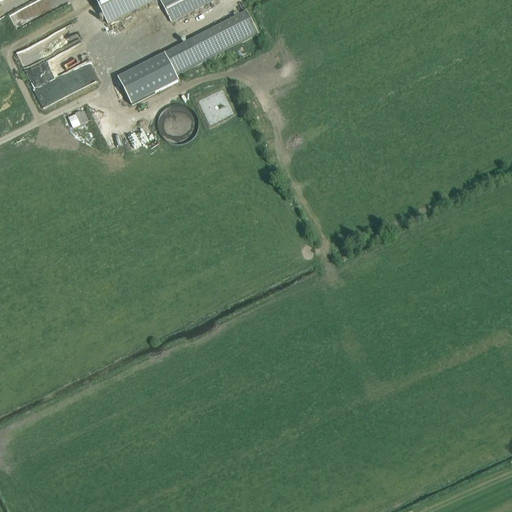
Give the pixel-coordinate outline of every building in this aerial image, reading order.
[(93,0),(106,23),(151,0),(160,0),(159,0),(171,23),(215,0),(93,0)] [(258,35),(247,13),(165,55),(176,78),(258,35)] [(54,56),(25,69),(42,107),(48,107),(68,98),(72,98),(98,86),(95,79),(95,75),(88,78),(83,67),(84,85),(81,78),(74,78),(75,88),(68,89),(64,81),(64,73),(76,67),(67,48),(49,56),(54,56)] [(132,106),(179,82),(176,78),(165,55),(118,80),(132,106)] [(75,114),(81,127),(89,123),(84,112),(82,113),(81,111),(75,114)]
